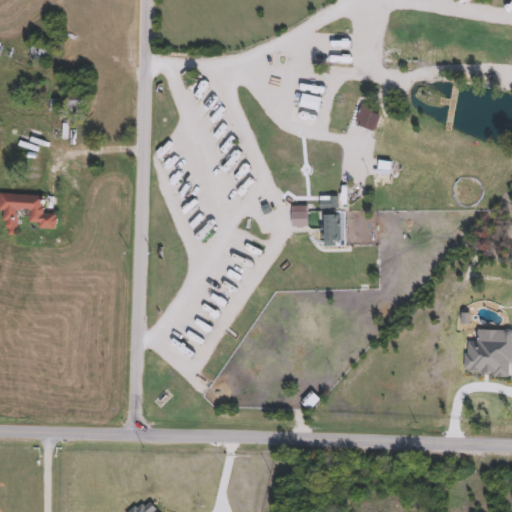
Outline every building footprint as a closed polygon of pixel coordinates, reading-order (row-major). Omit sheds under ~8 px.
[(28,61),(28,46),(45,46),(45,61),(28,61)] [(318,97),(317,110),(299,109),(300,96),(318,97)] [(340,123),(331,121),(336,100),(344,102),(340,123)] [(345,123),(351,106),(377,115),(370,133),(345,123)] [(56,215),(55,230),(39,230),(39,225),(28,224),(28,220),(18,219),(17,237),(4,236),(5,213),(0,212),(0,195),(43,197),(42,215),(56,215)] [(340,243),(322,243),(322,212),(340,212),(340,243)]
